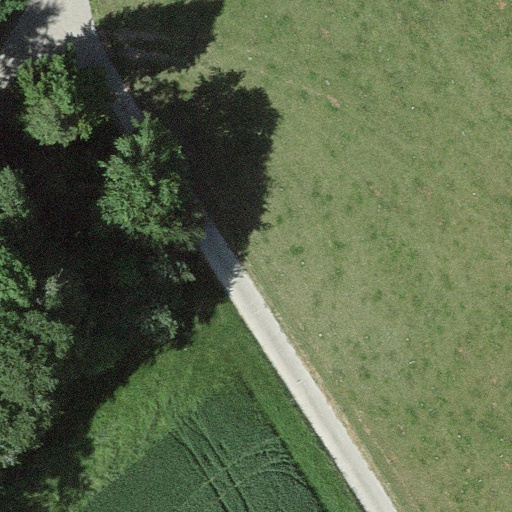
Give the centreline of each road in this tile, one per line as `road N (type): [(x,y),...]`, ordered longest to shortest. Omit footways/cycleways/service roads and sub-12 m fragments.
road 1 (track): [(380,511),(60,0)]
road 2 (track): [(213,245),(0,430)]
